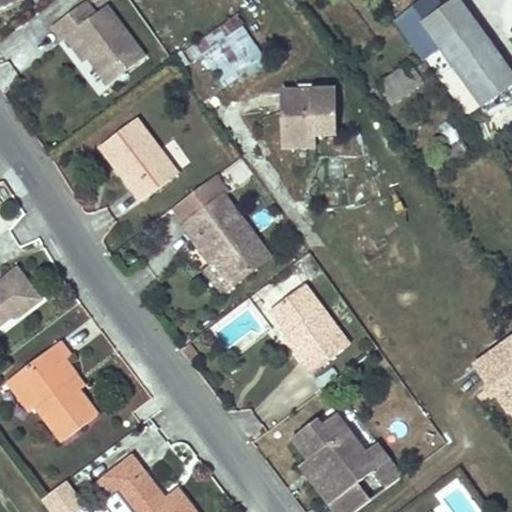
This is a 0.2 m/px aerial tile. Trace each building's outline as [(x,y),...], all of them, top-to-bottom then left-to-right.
[(0,0),(0,9),(17,0),(0,0)] [(511,75),(456,0),(455,0),(421,26),(480,106),(511,82),(511,75)] [(61,40),(64,38),(69,34),(88,58),(109,85),(144,58),(106,7),(86,22),(76,9),(51,27),(61,40)] [(232,17),(194,43),(223,86),(261,60),(232,17)] [(69,34),(64,38),(82,63),(88,58),(69,34)] [(408,63),(376,85),(390,106),(422,83),(408,63)] [(332,84),(275,84),(275,149),(309,149),(309,135),(332,135),(332,84)] [(133,121),(97,150),(114,171),(118,168),(135,188),(131,191),(143,205),(178,175),(133,121)] [(460,142),(435,158),(442,169),(467,153),(460,142)] [(234,190),(251,180),(242,163),(224,172),(234,190)] [(118,168),(114,171),(131,191),(135,188),(118,168)] [(183,227),(193,241),(198,238),(216,261),(234,285),(270,258),(224,197),(183,227)] [(198,238),(193,241),(212,264),(216,261),(198,238)] [(0,318),(12,318),(18,318),(40,301),(17,270),(0,283),(0,318)] [(273,311),(290,334),(295,341),(291,344),(314,375),(353,346),(308,285),(273,311)] [(0,318),(0,328),(12,318),(0,318)] [(290,334),(287,337),(291,344),(295,341),(290,334)] [(511,409),(511,339),(477,365),(490,383),(485,387),(492,397),(497,394),(510,411),(511,409)] [(61,342),(16,378),(39,407),(67,442),(101,414),(81,389),(74,381),(80,376),(67,360),(72,356),(61,342)] [(80,376),(74,381),(81,389),(87,385),(80,376)] [(39,407),(16,378),(9,383),(32,412),(39,407)] [(292,436),(309,458),(338,496),(331,502),(338,511),(358,511),(371,502),(358,485),(373,474),(386,491),(404,478),(377,443),(367,451),(337,411),(322,423),(317,417),(292,436)] [(309,458),(302,464),(331,502),(338,496),(309,458)] [(133,460),(98,489),(111,504),(119,498),(131,511),(194,511),(179,493),(168,502),(133,460)] [(68,484),(43,501),(50,511),(80,511),(85,509),(68,484)]
